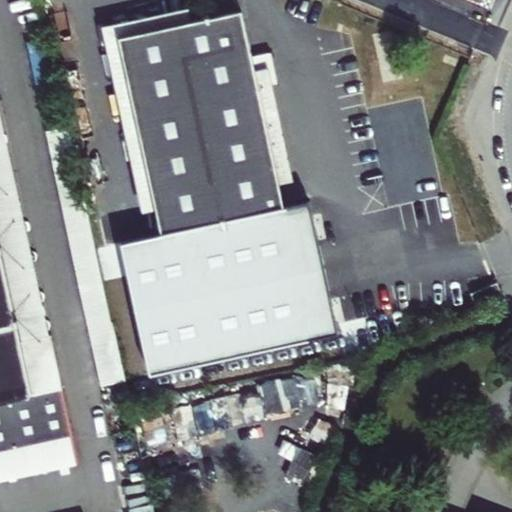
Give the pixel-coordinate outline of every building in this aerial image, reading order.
[(135,210),(149,206),(113,40),(182,25),(178,11),(95,29),(135,210)] [(182,25),(113,40),(149,206),(155,231),(274,205),(269,179),(246,74),(233,14),(182,25)] [(261,71),(246,74),(269,179),(284,176),(261,71)] [(0,111),(0,259),(29,393),(61,386),(0,111)] [(70,127),(45,132),(87,329),(113,324),(70,127)] [(274,205),(155,231),(122,238),(151,372),(338,332),(309,198),(274,205)] [(0,453),(72,438),(61,386),(29,393),(0,259),(0,453)] [(471,294),(477,309),(502,299),(496,283),(471,294)] [(0,453),(0,483),(79,467),(72,438),(0,453)]
